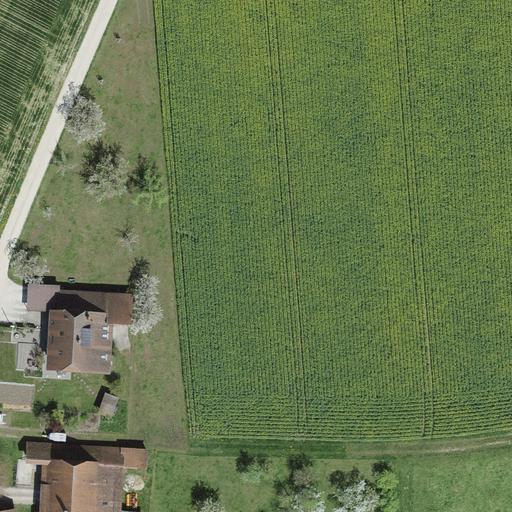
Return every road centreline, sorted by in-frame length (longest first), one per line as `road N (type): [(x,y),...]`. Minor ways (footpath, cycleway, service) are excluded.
road 1 (track): [(511,433),(450,442),(216,438),(0,423)]
road 2 (track): [(0,244),(16,182),(100,0)]
